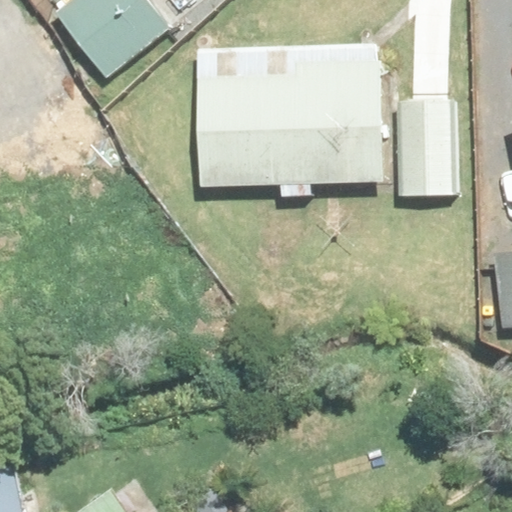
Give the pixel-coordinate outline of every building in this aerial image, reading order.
[(158,0),(83,0),(62,17),(118,85),(184,31),(158,0)] [(404,48),(210,47),(209,194),(401,194),(401,206),(471,206),(472,103),(403,103),(404,48)] [(511,254),(501,256),(510,334),(511,333),(511,254)] [(35,511),(28,470),(0,474),(0,511),(35,511)] [(145,511),(128,488),(95,511),(145,511)]
